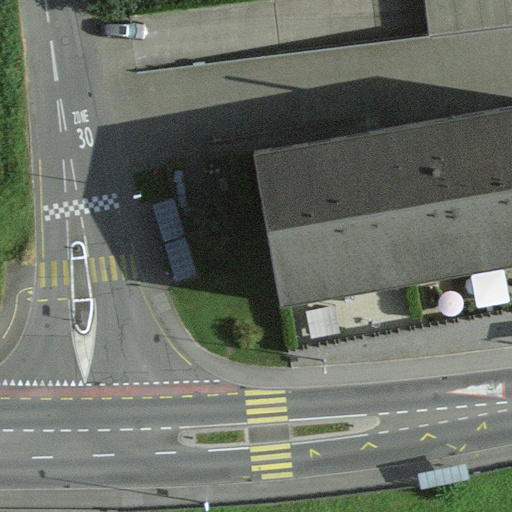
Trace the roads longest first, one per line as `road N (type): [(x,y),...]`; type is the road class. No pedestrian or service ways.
road 1 (residential): [(94,449),(47,0)]
road 2 (secondary): [(511,411),(94,449)]
